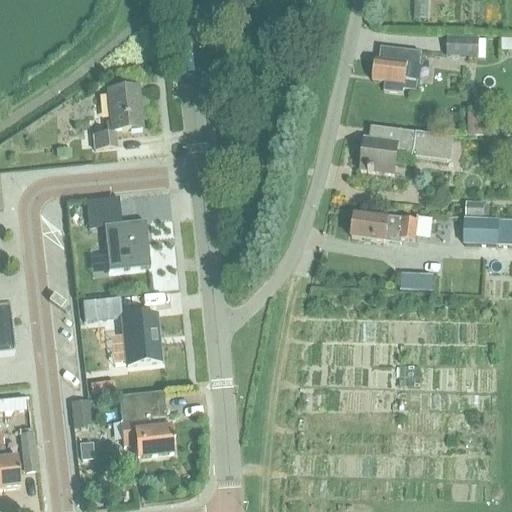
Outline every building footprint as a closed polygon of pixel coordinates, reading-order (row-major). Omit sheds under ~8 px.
[(447,60),(478,60),(479,42),(479,40),(447,39),(447,60)] [(511,42),(501,42),(501,53),(511,53),(511,42)] [(373,65),(371,83),(384,85),(383,94),(401,97),(402,92),(415,94),(416,83),(420,84),(422,71),(418,71),(420,57),(380,52),(378,65),(373,65)] [(105,135),(92,137),(94,153),(115,151),(114,139),(113,139),(113,134),(141,131),(138,105),(134,105),(132,91),(107,93),(110,124),(104,124),(105,135)] [(467,115),(468,139),(485,138),(484,115),(467,115)] [(448,164),(451,141),(370,129),(369,142),(365,142),(360,174),(368,175),(368,176),(373,176),(394,178),(397,153),(412,155),(411,159),(448,164)] [(91,226),(122,222),(120,197),(88,200),(91,226)] [(466,204),(465,218),(488,219),(489,207),(484,207),(484,205),(466,204)] [(417,218),(416,224),(387,220),(386,224),(354,219),(351,240),(384,245),(384,244),(399,247),(400,242),(414,244),(415,239),(430,241),(433,221),(417,218)] [(144,225),(103,229),(108,275),(149,270),(144,225)] [(462,225),(461,250),(494,252),(511,252),(511,227),(495,227),(462,225)] [(406,271),(405,288),(436,289),(437,273),(406,271)] [(0,362),(13,361),(7,310),(0,311),(0,362)] [(155,318),(121,322),(126,369),(159,366),(155,318)] [(95,394),(119,391),(117,378),(93,381),(95,394)] [(135,447),(136,459),(173,455),(170,431),(167,431),(163,394),(117,400),(123,449),(135,447)] [(0,403),(0,415),(25,413),(24,401),(0,403)] [(80,405),(70,406),(73,431),(91,428),(88,405),(88,404),(87,404),(80,405)] [(35,474),(30,437),(18,438),(22,475),(35,474)] [(94,441),(82,443),(84,460),(96,458),(94,441)] [(0,445),(0,493),(20,491),(16,461),(3,463),(0,445)]
